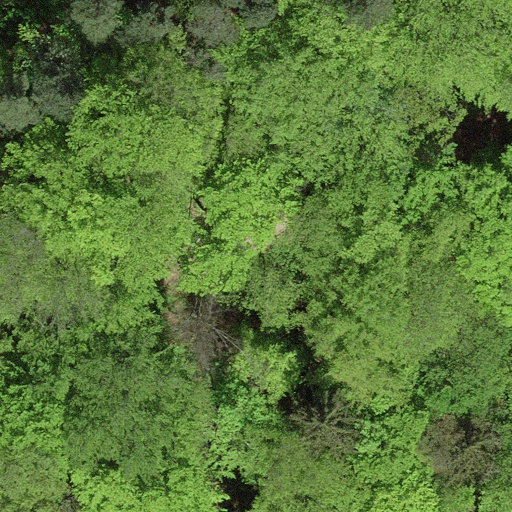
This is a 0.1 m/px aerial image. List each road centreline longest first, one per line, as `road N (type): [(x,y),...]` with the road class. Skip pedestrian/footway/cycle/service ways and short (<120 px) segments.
road 1 (track): [(511,106),(332,213),(180,262),(0,289)]
road 2 (track): [(0,78),(93,0)]
